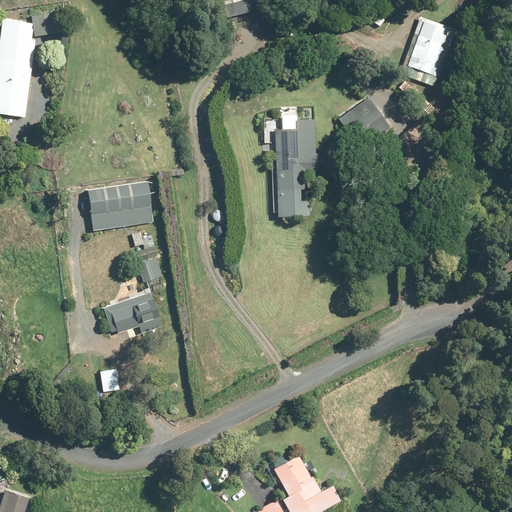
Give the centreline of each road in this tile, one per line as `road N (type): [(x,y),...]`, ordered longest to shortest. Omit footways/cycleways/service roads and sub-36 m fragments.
road 1 (track): [(291,386),(202,248),(197,96),(210,73),(254,53),(370,44),(436,0)]
road 2 (unclassified): [(0,424),(141,454),(448,316)]
